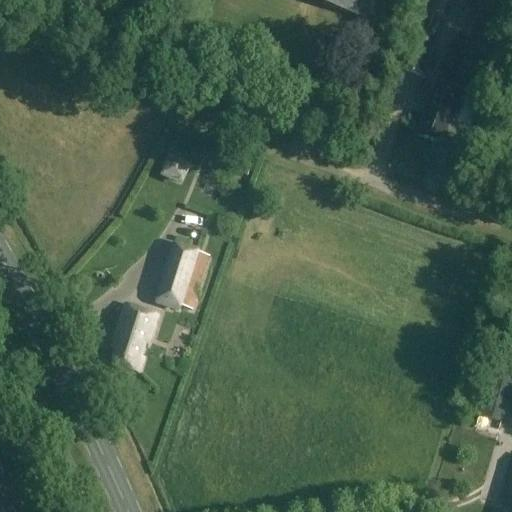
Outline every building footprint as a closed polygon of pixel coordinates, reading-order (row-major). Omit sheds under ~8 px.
[(374,0),(303,0),(367,22),(374,0)] [(443,23),(441,23),(448,0),(425,0),(420,16),(402,71),(424,78),(443,23)] [(442,147),(443,143),(445,144),(445,146),(455,150),(463,128),(455,125),(466,94),(435,83),(432,92),(429,91),(425,103),(429,104),(417,138),(442,147)] [(470,84),(462,123),(478,126),(487,88),(470,84)] [(192,312),(197,294),(185,290),(197,252),(175,246),(157,304),(178,311),(179,308),(192,312)] [(111,366),(138,375),(157,316),(125,306),(111,350),(116,352),(111,366)] [(511,376),(492,371),(478,417),(501,424),(511,387),(511,376)]
